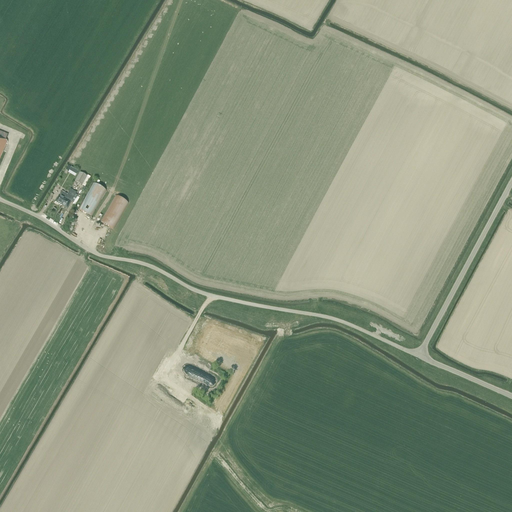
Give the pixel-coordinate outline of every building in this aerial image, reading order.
[(87,176),(80,172),(75,181),(82,185),(87,176)] [(78,209),(91,217),(106,191),(93,184),(78,209)] [(70,189),(61,205),(67,209),(71,201),(71,202),(76,192),(70,189)] [(61,191),(59,196),(55,202),(61,205),(67,194),(63,192),(61,191)] [(100,222),(114,230),(128,204),(114,197),(100,222)] [(203,389),(213,373),(207,369),(197,384),(203,389)]
